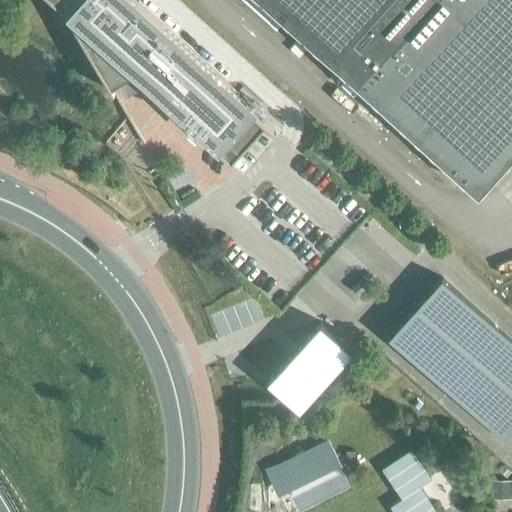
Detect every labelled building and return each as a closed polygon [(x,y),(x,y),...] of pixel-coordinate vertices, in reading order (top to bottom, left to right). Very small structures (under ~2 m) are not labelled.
[(65,12),(68,17),(113,93),(115,92),(112,87),(117,84),(121,90),(133,83),(130,77),(136,73),(228,156),(263,118),(271,125),(272,123),(134,0),(54,0),(56,1),(61,6),(65,12)] [(511,0),(266,0),(475,188),(511,146),(511,0)] [(511,415),(511,340),(442,278),(389,337),(495,434),(511,415)] [(356,343),(326,316),(272,376),(302,403),(356,343)] [(494,481),(494,499),(510,499),(511,481),(494,481)]
